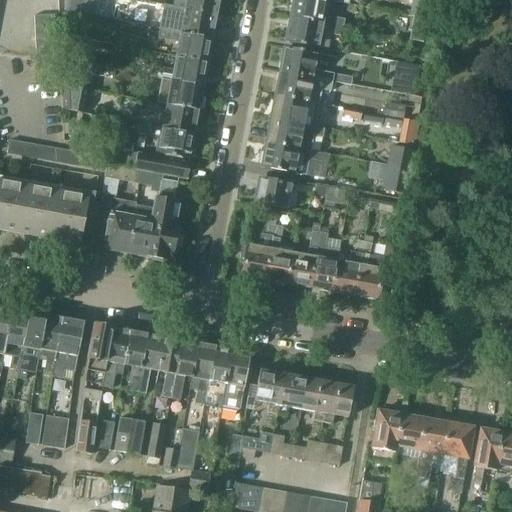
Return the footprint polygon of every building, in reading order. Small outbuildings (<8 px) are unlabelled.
[(71,0),(69,11),(81,14),(83,0),(71,0)] [(174,0),(173,7),(173,8),(216,16),(218,6),(221,7),(222,0),(174,0)] [(317,0),(292,0),(291,9),(294,10),(292,18),(338,27),(343,28),(344,20),(330,17),(329,18),(323,17),(326,2),(317,0)] [(425,8),(426,0),(412,0),(412,5),(425,8)] [(164,6),(160,30),(174,33),(211,40),(213,31),(216,32),(219,19),(215,18),(216,16),(173,8),(173,7),(164,6)] [(81,14),(69,11),(67,20),(84,24),(86,15),(81,14)] [(34,16),(34,28),(58,27),(58,15),(34,16)] [(427,20),(413,17),(409,41),(424,44),(427,20)] [(287,28),(285,40),(288,41),(287,43),(317,49),(320,33),(341,37),(343,28),(338,27),(292,18),(290,29),(287,28)] [(58,27),(34,28),(35,39),(59,38),(58,27)] [(172,41),(174,33),(160,31),(158,38),(172,41)] [(174,33),(172,41),(180,42),(176,59),(210,65),(213,50),(209,50),(211,40),(174,33)] [(59,38),(35,39),(35,51),(59,50),(59,38)] [(283,51),(281,63),(283,64),(282,74),(332,83),(351,86),(352,78),(313,70),(316,54),(287,49),(286,52),(283,51)] [(163,72),(161,80),(161,81),(201,89),(204,78),(207,79),(210,65),(176,59),(174,72),(163,70),(163,72)] [(100,67),(85,64),(83,74),(98,77),(100,67)] [(411,66),(406,96),(423,99),(428,69),(411,66)] [(161,80),(163,72),(150,69),(148,77),(150,78),(161,80)] [(277,83),(274,97),(307,103),(318,104),(321,91),(330,92),(332,83),(282,74),(280,83),(277,83)] [(161,81),(157,104),(167,106),(167,107),(200,113),(203,98),(200,98),(201,89),(161,81)] [(87,91),(61,86),(63,110),(83,114),(87,91)] [(274,97),(272,110),(274,111),(273,121),(283,123),(324,130),(325,122),(305,118),(304,118),(307,103),(274,97)] [(383,117),(385,118),(402,121),(403,121),(405,107),(386,103),(383,117)] [(142,125),(141,126),(156,129),(163,130),(192,136),(194,126),(198,127),(200,113),(167,107),(163,129),(142,125)] [(343,109),(341,119),(360,122),(362,113),(358,112),(343,109)] [(380,126),(381,118),(362,114),(360,122),(360,123),(380,126)] [(384,127),(400,130),(402,121),(385,118),(384,127)] [(68,137),(80,140),(83,124),(68,121),(68,137)] [(268,130),(266,141),(268,142),(268,144),(298,149),(311,151),(314,137),(322,139),(324,130),(283,123),(273,121),(271,130),(268,130)] [(141,126),(140,135),(161,139),(158,154),(187,160),(188,157),(192,157),(194,145),(191,144),(192,136),(163,130),(156,129),(141,126)] [(15,155),(18,142),(10,140),(8,154),(15,155)] [(26,143),(18,142),(15,155),(23,157),(26,143)] [(122,142),(120,151),(128,152),(131,153),(133,145),(122,142)] [(31,158),(33,144),(26,143),(23,157),(31,158)] [(41,146),(33,144),(31,158),(38,160),(41,146)] [(263,153),(261,165),(264,166),(263,169),(293,175),(293,174),(294,174),(306,177),(311,151),(298,149),(268,144),(266,154),(263,153)] [(46,161),(49,147),(41,146),(38,160),(46,161)] [(56,148),(49,147),(46,161),(54,162),(56,148)] [(390,147),(387,167),(408,170),(412,171),(416,152),(390,147)] [(61,164),(64,150),(56,148),(54,162),(61,164)] [(71,151),(64,150),(61,164),(69,165),(71,151)] [(76,167),(79,153),(71,151),(69,165),(76,167)] [(134,170),(163,176),(187,181),(190,164),(137,154),(128,152),(125,168),(134,170)] [(87,154),(79,153),(76,167),(84,168),(87,154)] [(92,169),(94,155),(87,154),(84,168),(92,169)] [(102,157),(94,155),(92,169),(99,171),(102,157)] [(379,188),(383,166),(328,156),(324,178),(379,188)] [(132,183),(134,170),(125,168),(108,165),(103,195),(116,197),(119,180),(132,183)] [(408,170),(387,167),(383,166),(379,188),(404,193),(408,170)] [(162,180),(163,176),(134,170),(132,183),(153,187),(154,178),(162,180)] [(153,187),(152,191),(160,193),(159,198),(158,198),(156,210),(157,210),(154,222),(159,223),(152,258),(168,261),(169,255),(173,255),(178,227),(175,226),(176,219),(179,219),(182,205),(179,204),(179,202),(171,200),(174,182),(162,180),(154,178),(153,187)] [(0,229),(80,244),(86,211),(92,212),(96,193),(89,192),(87,197),(0,180),(0,229)] [(255,191),(253,201),(256,201),(255,205),(285,211),(290,187),(260,181),(258,191),(255,191)] [(315,185),(313,194),(326,197),(328,188),(315,185)] [(113,250),(128,253),(135,218),(134,218),(136,207),(136,203),(112,199),(110,213),(104,246),(114,248),(113,250)] [(135,218),(128,253),(141,256),(142,253),(148,255),(148,257),(152,258),(159,223),(154,222),(157,210),(156,210),(149,208),(149,209),(136,207),(134,218),(135,218)] [(244,261),(241,278),(254,280),(254,277),(265,279),(272,244),(272,243),(273,239),(275,227),(275,225),(278,212),(269,211),(262,249),(262,251),(246,248),(246,250),(243,249),(241,260),(244,261)] [(283,228),(275,227),(273,239),(280,241),(283,228)] [(311,231),(308,248),(316,250),(319,233),(311,231)] [(327,234),(319,233),(316,250),(324,251),(325,249),(327,234)] [(336,264),(331,294),(343,296),(344,293),(354,295),(363,243),(355,241),(353,253),(350,252),(348,266),(336,264)] [(363,243),(354,295),(365,297),(365,300),(377,302),(380,285),(382,285),(384,275),(382,274),(382,273),(389,274),(391,262),(390,262),(392,248),(386,247),(384,261),(368,258),(371,244),(363,243)] [(272,244),(265,279),(275,281),(274,284),(287,286),(292,257),(277,254),(278,252),(279,245),(272,244)] [(292,257),(287,286),(298,288),(299,285),(309,287),(316,250),(308,248),(306,259),(292,257)] [(316,250),(309,287),(320,289),(319,292),(331,294),(336,264),(339,252),(325,249),(324,251),(316,250)] [(0,308),(0,355),(4,357),(12,311),(0,308)] [(12,311),(4,357),(11,358),(9,370),(18,371),(19,372),(30,314),(15,311),(12,311)] [(18,371),(17,380),(25,381),(27,371),(36,373),(38,360),(46,317),(30,314),(19,372),(18,371)] [(46,317),(38,360),(46,362),(43,376),(54,378),(65,320),(46,317)] [(65,320),(54,378),(63,380),(64,371),(74,373),(77,357),(83,323),(65,320)] [(87,371),(103,374),(111,330),(94,327),(87,371)] [(104,374),(102,388),(112,390),(115,375),(122,376),(124,367),(130,332),(113,329),(105,374),(104,374)] [(130,332),(124,367),(131,369),(127,392),(137,394),(147,335),(130,332)] [(147,335),(137,394),(145,395),(150,372),(158,373),(164,338),(147,335)] [(164,338),(158,373),(165,375),(161,398),(170,400),(181,341),(164,338)] [(181,341),(170,400),(180,402),(184,377),(192,379),(198,345),(181,341)] [(192,379),(190,390),(197,392),(194,405),(204,406),(215,348),(198,345),(192,379)] [(215,348),(204,406),(221,409),(223,397),(225,386),(232,351),(215,348)] [(223,397),(221,409),(235,412),(240,409),(250,354),(232,351),(225,386),(223,397)] [(260,370),(254,402),(268,405),(266,413),(275,415),(283,374),(260,370)] [(283,374),(275,415),(285,417),(287,408),(301,411),(307,379),(283,374)] [(307,379),(301,411),(314,413),(312,422),(322,424),(329,383),(307,379)] [(329,383),(322,424),(332,426),(333,417),(347,419),(353,387),(329,383)] [(102,393),(84,390),(83,398),(100,401),(102,393)] [(393,464),(396,445),(401,416),(395,415),(396,412),(382,410),(377,416),(375,416),(373,427),(375,427),(372,448),(368,447),(366,459),(393,464)] [(401,416),(396,445),(411,448),(419,450),(425,420),(413,418),(414,416),(402,413),(401,416)] [(24,444),(25,444),(38,446),(43,416),(29,414),(24,444)] [(46,417),(41,447),(64,450),(68,420),(46,417)] [(127,455),(133,421),(119,419),(113,452),(127,455)] [(415,472),(414,478),(429,480),(432,464),(440,465),(442,454),(444,454),(449,424),(446,424),(447,421),(437,420),(437,422),(425,420),(419,450),(418,459),(415,472)] [(76,452),(92,455),(97,424),(80,421),(76,452)] [(114,423),(101,421),(96,449),(109,451),(114,423)] [(133,421),(127,455),(139,457),(145,423),(133,421)] [(449,424),(444,454),(457,456),(458,457),(454,480),(463,481),(468,458),(473,429),(461,427),(462,424),(452,423),(452,425),(449,424)] [(165,427),(152,424),(146,458),(159,460),(165,427)] [(480,428),(470,491),(479,492),(480,484),(483,469),(490,471),(496,472),(503,432),(498,431),(498,433),(493,432),(494,430),(482,428),(480,428)] [(179,447),(178,451),(175,470),(192,472),(199,433),(182,430),(179,447)] [(496,472),(496,474),(510,477),(508,488),(511,489),(511,433),(503,432),(496,472)] [(256,452),(267,454),(271,435),(260,433),(259,440),(243,437),(240,458),(254,460),(256,452)] [(239,460),(240,458),(243,437),(232,435),(228,459),(239,460)] [(284,437),(271,435),(267,454),(292,459),(294,446),(283,444),(284,437)] [(15,441),(0,438),(0,464),(11,466),(15,441)] [(292,459),(315,463),(319,444),(307,441),(306,449),(294,446),(292,459)] [(342,448),(319,444),(315,463),(339,468),(342,448)] [(162,467),(175,470),(178,451),(165,449),(162,467)] [(409,457),(407,470),(415,472),(418,459),(409,457)] [(0,490),(37,498),(37,500),(46,501),(48,490),(53,490),(54,481),(50,480),(50,478),(41,476),(41,474),(0,466),(0,490)] [(206,492),(209,478),(190,475),(188,489),(206,492)] [(360,501),(357,511),(376,511),(378,504),(381,485),(363,482),(360,501)] [(231,509),(244,511),(249,487),(235,485),(231,509)] [(256,511),(261,489),(249,487),(244,511),(249,511),(256,511)] [(184,511),(188,493),(157,489),(153,511),(184,511)] [(256,511),(269,511),(273,491),(261,489),(256,511)] [(269,511),(282,511),(286,494),(273,491),(269,511)] [(294,511),(297,496),(286,494),(282,511),(294,511)] [(294,511),(307,511),(310,498),(297,496),(294,511)] [(320,511),(322,500),(310,498),(307,511),(320,511)] [(320,511),(333,511),(335,502),(322,500),(320,511)] [(345,511),(347,504),(335,502),(333,511),(345,511)]
